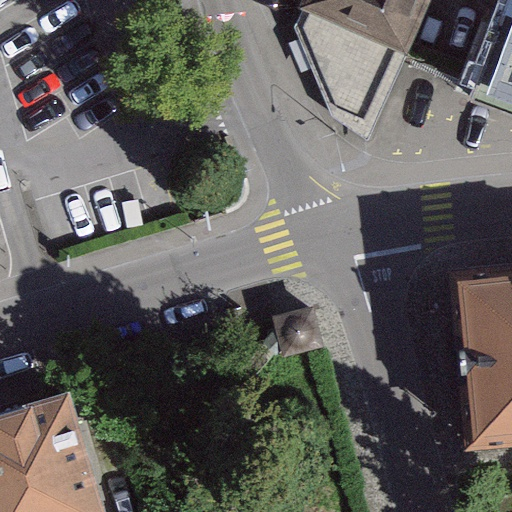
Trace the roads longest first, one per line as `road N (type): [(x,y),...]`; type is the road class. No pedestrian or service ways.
road 1 (tertiary): [(0,335),(332,231)]
road 2 (residential): [(332,231),(355,255),(372,300),(424,511)]
road 3 (residential): [(219,0),(303,209),(332,231)]
road 4 (tertiary): [(332,231),(511,208)]
